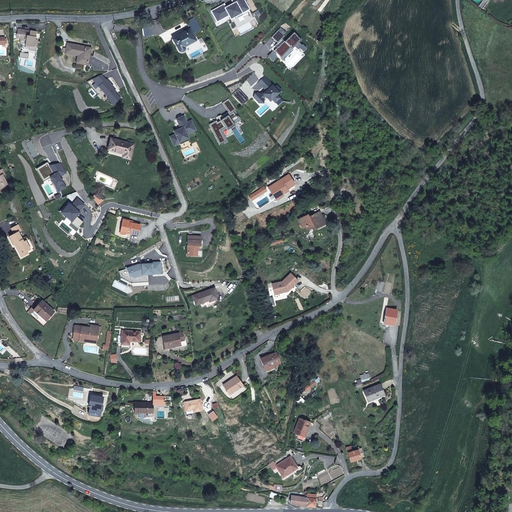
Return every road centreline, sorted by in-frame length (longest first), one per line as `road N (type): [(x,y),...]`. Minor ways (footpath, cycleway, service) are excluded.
road 1 (unclassified): [(41,354),(101,382),(188,385),(332,304),(397,226)]
road 2 (unclassified): [(216,285),(181,287),(157,220),(184,206),(100,18)]
road 3 (unclassified): [(397,226),(409,281),(396,443),(380,474),(345,480),(332,511)]
road 4 (unclassified): [(397,226),(482,111),(458,0)]
road 5 (secondary): [(50,470),(106,498),(163,511)]
